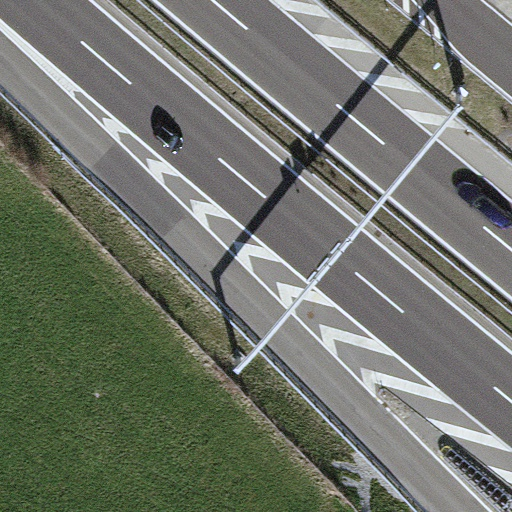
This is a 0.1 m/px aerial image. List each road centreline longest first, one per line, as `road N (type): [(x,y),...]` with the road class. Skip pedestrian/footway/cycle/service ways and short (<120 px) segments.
road 1 (motorway): [(0,46),(460,511)]
road 2 (motorway): [(45,0),(511,401)]
road 3 (motorway): [(511,251),(215,0)]
